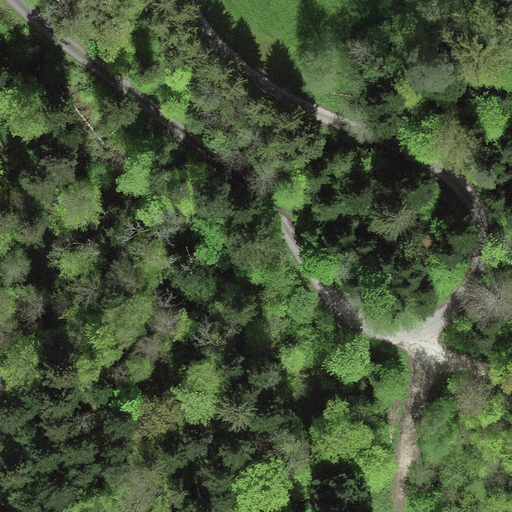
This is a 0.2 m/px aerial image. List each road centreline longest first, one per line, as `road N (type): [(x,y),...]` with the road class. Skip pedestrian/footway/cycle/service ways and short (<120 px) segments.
road 1 (unclassified): [(186,0),(256,80),(427,159),(469,191),(483,237),(466,289),(434,322),(401,331),(363,321),(328,294),(246,181),(16,0)]
road 2 (track): [(430,351),(400,511)]
